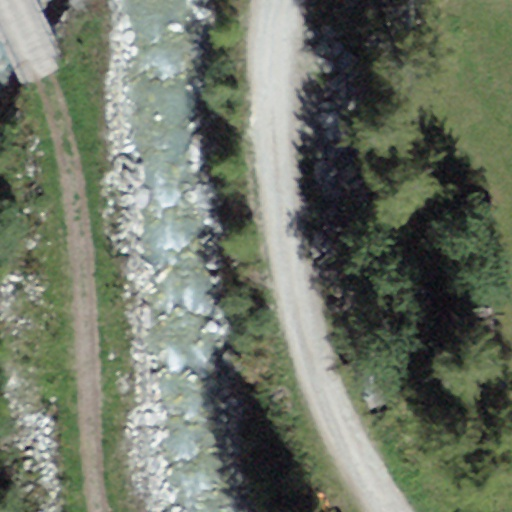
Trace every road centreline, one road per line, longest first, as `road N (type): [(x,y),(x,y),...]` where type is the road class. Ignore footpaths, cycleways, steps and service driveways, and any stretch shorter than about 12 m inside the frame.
road 1 (track): [(282,0),(273,90),(290,259),(317,372),(389,511)]
road 2 (track): [(7,0),(41,67),(73,185),(98,511)]
